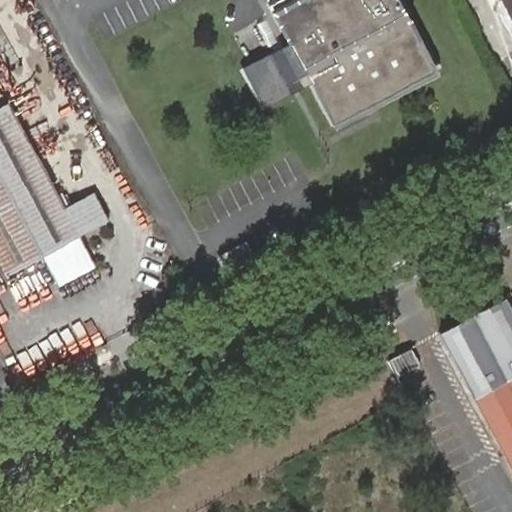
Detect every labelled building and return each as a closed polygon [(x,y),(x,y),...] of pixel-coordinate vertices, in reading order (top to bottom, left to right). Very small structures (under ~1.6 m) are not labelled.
[(309,73),(334,119),(434,65),(399,0),(282,0),(273,5),(292,41),(283,45),(271,52),(249,64),(266,96),(309,73)] [(511,0),(499,0),(511,23),(511,0)] [(42,256),(58,286),(95,266),(79,237),(109,220),(94,192),(65,206),(8,102),(0,106),(0,267),(4,276),(42,256)] [(228,252),(237,269),(256,258),(248,242),(228,252)] [(230,273),(237,269),(228,252),(221,256),(230,273)] [(511,312),(503,295),(433,330),(511,487),(511,312)]
